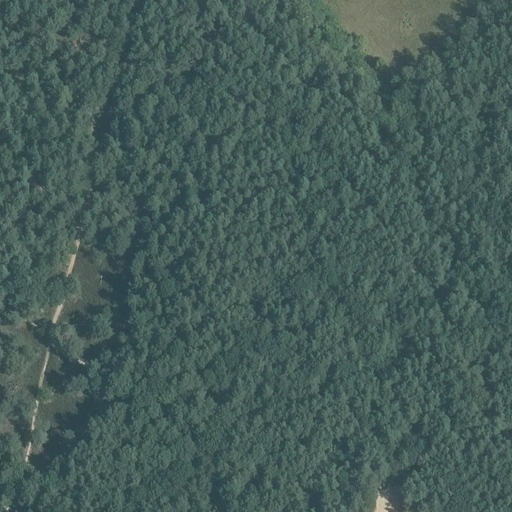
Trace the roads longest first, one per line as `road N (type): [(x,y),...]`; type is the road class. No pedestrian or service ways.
road 1 (unknown): [(367,156),(336,174),(511,423)]
road 2 (unknown): [(336,174),(171,0)]
